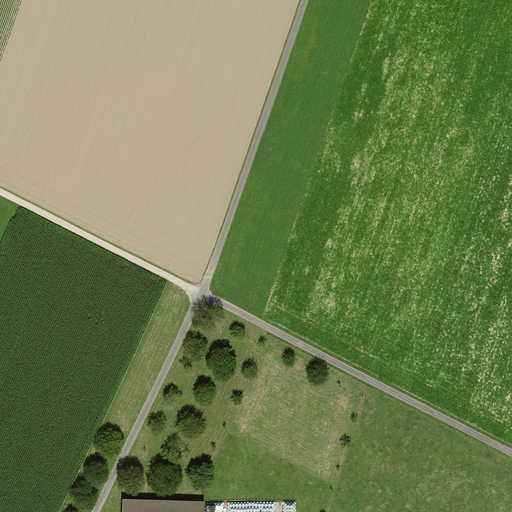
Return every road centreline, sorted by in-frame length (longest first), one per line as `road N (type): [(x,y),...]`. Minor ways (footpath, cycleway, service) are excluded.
road 1 (unclassified): [(305,0),(200,290),(94,511)]
road 2 (track): [(511,452),(200,290)]
road 3 (track): [(0,187),(200,290)]
